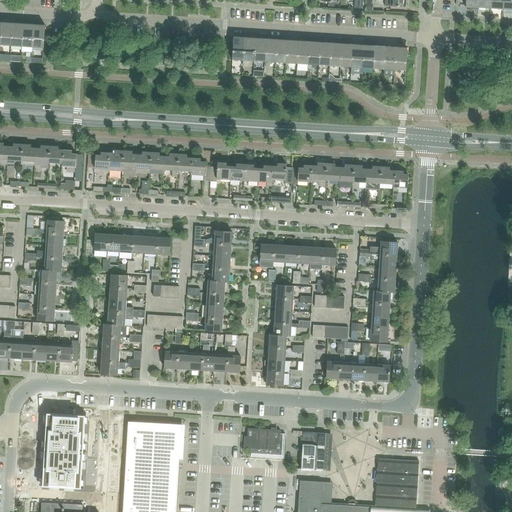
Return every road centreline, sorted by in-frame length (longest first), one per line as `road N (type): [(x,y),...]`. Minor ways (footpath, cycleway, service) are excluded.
road 1 (residential): [(13,428),(20,396),(39,385),(408,407),(424,223)]
road 2 (residential): [(424,223),(0,200)]
road 3 (residential): [(435,39),(96,13)]
road 4 (secondary): [(355,133),(139,120)]
road 5 (secondary): [(139,120),(0,105)]
road 6 (secondary): [(0,115),(139,120)]
